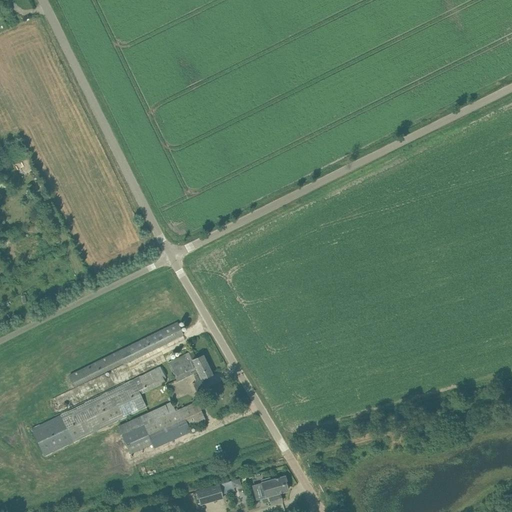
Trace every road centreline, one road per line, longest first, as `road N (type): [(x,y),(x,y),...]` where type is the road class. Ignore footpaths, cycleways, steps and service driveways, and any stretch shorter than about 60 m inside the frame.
road 1 (unclassified): [(170,257),(511,86)]
road 2 (unclassified): [(321,511),(170,257)]
road 3 (unclassified): [(170,257),(42,0)]
road 4 (unclassified): [(0,341),(170,257)]
